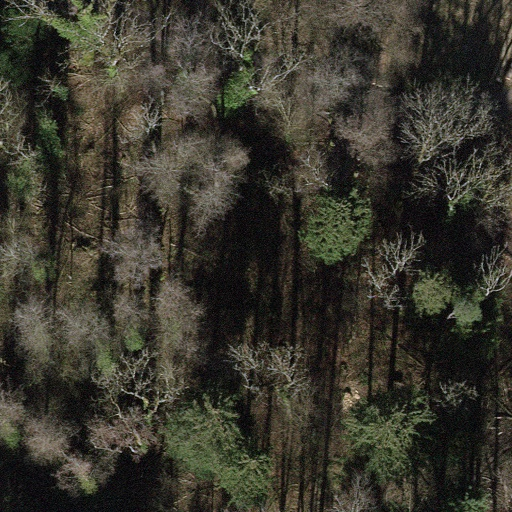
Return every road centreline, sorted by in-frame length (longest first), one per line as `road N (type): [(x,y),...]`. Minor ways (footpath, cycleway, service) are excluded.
road 1 (track): [(511,100),(366,100),(52,0)]
road 2 (track): [(366,100),(511,245)]
